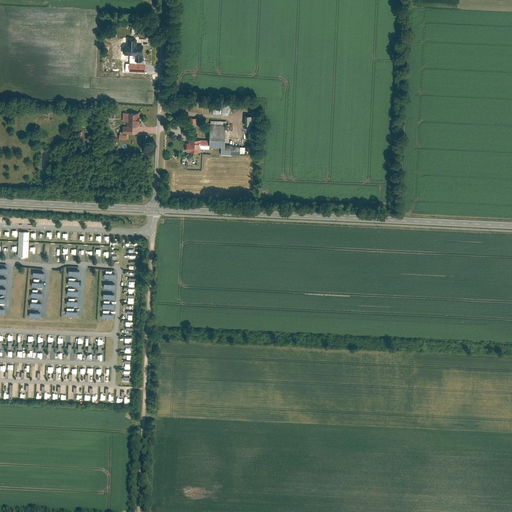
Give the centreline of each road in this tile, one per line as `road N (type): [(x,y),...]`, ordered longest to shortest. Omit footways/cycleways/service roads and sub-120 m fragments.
road 1 (tertiary): [(152,208),(511,225)]
road 2 (track): [(137,511),(151,228)]
road 3 (unclassified): [(152,208),(161,0)]
road 4 (tertiary): [(0,201),(152,208)]
